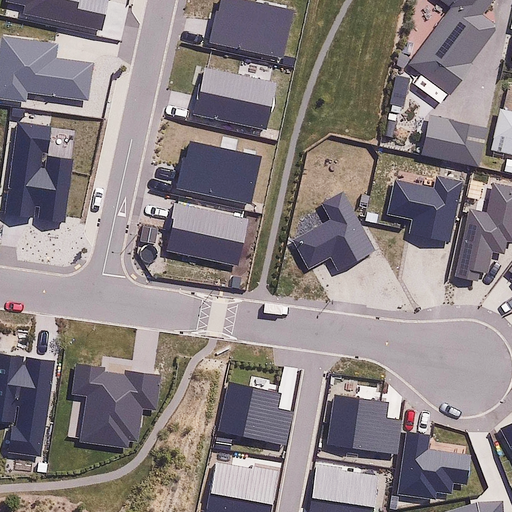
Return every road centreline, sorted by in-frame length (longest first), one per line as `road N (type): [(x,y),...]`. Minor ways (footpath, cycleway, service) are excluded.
road 1 (residential): [(97,300),(412,346),(466,362)]
road 2 (residential): [(97,300),(162,0)]
